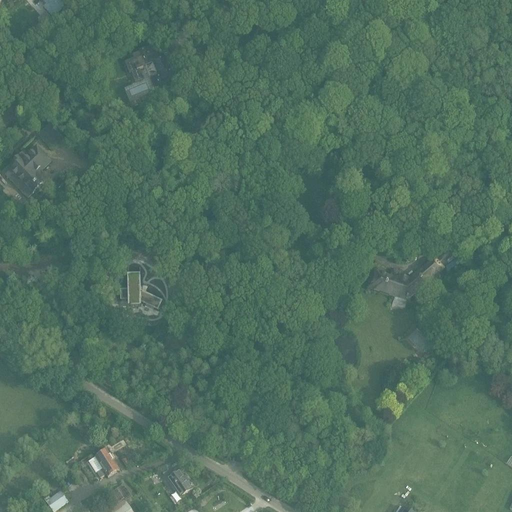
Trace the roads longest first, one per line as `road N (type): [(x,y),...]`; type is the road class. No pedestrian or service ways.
road 1 (residential): [(336,0),(78,248),(49,264),(0,269)]
road 2 (unclassified): [(284,511),(0,331)]
road 3 (unclassified): [(0,122),(113,12)]
